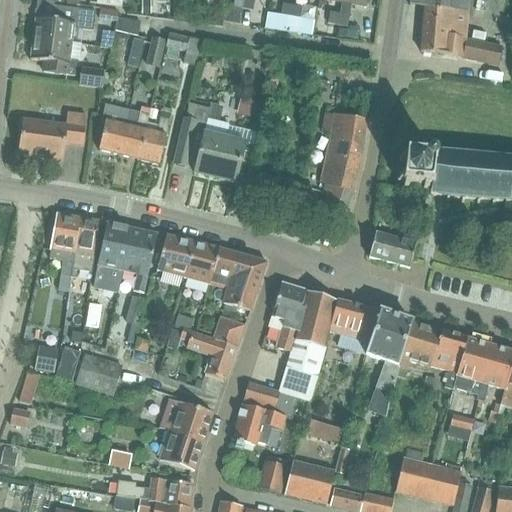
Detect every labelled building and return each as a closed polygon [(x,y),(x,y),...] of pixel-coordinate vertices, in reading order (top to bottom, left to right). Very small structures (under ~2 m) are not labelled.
[(234,0),(233,7),(233,8),(242,10),(243,10),(244,0),(234,0)] [(255,1),(251,0),(244,0),(243,10),(253,12),(255,1)] [(367,0),(341,0),(341,4),(339,16),(337,27),(347,28),(351,6),(366,8),(367,0)] [(470,0),(410,0),(410,6),(428,9),(426,22),(424,21),(421,53),(498,67),(501,48),(462,41),(470,0)] [(151,1),(142,1),(142,15),(151,15),(151,1)] [(290,18),(292,7),(282,5),(280,17),(290,18)] [(239,26),(242,10),(233,8),(233,7),(228,7),(227,16),(205,12),(203,25),(222,28),(223,23),(239,26)] [(300,20),(302,9),(292,7),(290,18),(300,20)] [(35,19),(32,40),(71,45),(73,30),(93,33),(95,13),(58,8),(57,22),(35,19)] [(330,14),(328,25),(337,27),(339,16),(330,14)] [(187,41),(169,38),(167,49),(184,53),(187,41)] [(140,54),(143,42),(132,39),(129,52),(140,54)] [(69,60),(71,45),(32,40),(29,61),(39,62),(38,73),(75,78),(77,61),(69,60)] [(158,68),(164,44),(152,41),(146,65),(158,68)] [(103,73),(81,70),(78,87),(101,90),(103,73)] [(439,74),(437,84),(461,88),(463,78),(439,74)] [(435,108),(457,110),(458,97),(436,95),(435,108)] [(240,96),(236,113),(255,119),(260,101),(240,96)] [(208,115),(207,121),(218,124),(222,108),(209,104),(208,111),(209,111),(208,115)] [(183,122),(173,166),(185,169),(186,165),(195,167),(193,175),(234,185),(242,151),(224,147),(226,142),(229,126),(207,121),(208,115),(209,111),(208,111),(188,106),(184,122),(183,122)] [(118,157),(129,112),(105,107),(101,122),(105,123),(98,152),(118,157)] [(139,115),(149,117),(150,111),(140,108),(139,115)] [(125,128),(118,157),(138,162),(145,132),(145,133),(149,117),(139,115),(129,113),(125,128)] [(160,120),(169,122),(171,115),(161,113),(160,120)] [(65,126),(22,121),(18,156),(62,161),(64,144),(82,147),(86,116),(67,114),(65,126)] [(362,149),(366,122),(333,116),(320,184),(325,186),(320,203),(347,211),(362,149)] [(145,132),(138,162),(159,167),(166,137),(165,137),(169,122),(160,120),(156,135),(145,133),(145,132)] [(450,154),(439,153),(439,149),(436,149),(436,153),(434,153),(433,159),(432,158),(432,152),(426,152),(425,158),(411,156),(411,151),(406,150),(406,156),(404,156),(404,158),(399,157),(398,162),(404,163),(402,178),(397,178),(396,183),(402,183),(401,185),(403,185),(403,190),(408,191),(408,186),(423,187),(422,192),(431,193),(431,196),(421,195),(419,208),(430,209),(432,196),(446,198),(446,201),(447,201),(448,198),(461,199),(460,202),(463,202),(464,199),(476,200),(475,203),(478,204),(478,200),(491,202),(491,205),(494,205),(494,202),(505,203),(502,231),(511,232),(511,159),(499,158),(500,155),(498,155),(497,158),(484,157),(485,154),(482,154),(482,157),(469,156),(469,152),(466,152),(466,156),(453,154),(453,151),(451,150),(450,154)] [(410,211),(405,227),(420,231),(424,214),(410,211)] [(50,252),(49,260),(62,263),(61,269),(60,277),(70,279),(71,271),(73,254),(80,220),(56,215),(56,217),(56,216),(49,252),(50,252)] [(71,271),(70,279),(76,280),(77,272),(90,274),(99,223),(80,220),(73,254),(71,271)] [(122,273),(132,230),(105,225),(96,267),(97,267),(93,285),(102,287),(106,269),(122,273)] [(147,278),(156,235),(132,230),(122,273),(137,276),(134,293),(143,295),(147,278)] [(409,270),(415,249),(416,245),(375,234),(368,259),(409,270)] [(184,281),(194,243),(165,238),(156,273),(157,274),(157,273),(183,280),(183,281),(184,281)] [(229,280),(237,256),(218,251),(194,243),(184,281),(186,281),(186,280),(208,286),(208,287),(209,287),(212,275),(229,280)] [(212,275),(209,287),(226,292),(223,306),(250,313),(267,265),(237,256),(229,280),(212,275)] [(40,283),(53,283),(53,268),(40,269),(40,283)] [(323,349),(336,303),(281,286),(271,318),(285,322),(276,349),(290,353),(278,393),(309,403),(325,350),(323,349)] [(144,300),(133,298),(122,339),(133,342),(144,300)] [(364,357),(379,313),(336,303),(323,349),(328,333),(342,337),(338,348),(364,357)] [(62,310),(43,308),(41,324),(60,326),(62,310)] [(397,369),(411,324),(410,324),(379,313),(364,357),(385,364),(367,411),(384,418),(395,378),(396,378),(398,369),(397,369)] [(240,339),(245,328),(220,319),(216,330),(240,339)] [(435,352),(439,332),(411,324),(397,369),(398,369),(396,378),(404,380),(411,364),(429,369),(429,367),(431,363),(434,352),(435,352)] [(236,350),(240,339),(216,330),(212,342),(236,350)] [(236,350),(212,342),(183,332),(180,340),(190,343),(187,349),(211,358),(205,375),(225,382),(236,350)] [(452,390),(466,340),(439,332),(435,352),(434,352),(431,363),(429,367),(448,373),(443,389),(452,391),(452,390)] [(150,341),(138,338),(134,350),(146,353),(150,341)] [(466,340),(452,390),(452,391),(469,395),(476,397),(480,385),(491,347),(466,340)] [(509,386),(511,372),(511,353),(491,347),(480,385),(475,399),(475,401),(482,403),(487,387),(503,392),(503,391),(504,391),(506,385),(509,386)] [(65,348),(56,378),(70,383),(80,353),(65,348)] [(38,349),(34,371),(53,374),(57,352),(38,349)] [(121,367),(85,357),(76,386),(112,397),(121,367)] [(511,372),(509,386),(506,385),(504,391),(503,391),(503,392),(496,416),(497,416),(501,417),(504,408),(511,410),(511,409),(511,372)] [(31,407),(37,384),(26,380),(19,403),(31,407)] [(272,411),(277,394),(249,385),(243,402),(272,411)] [(291,421),(297,400),(277,394),(272,411),(271,415),(242,407),(240,412),(239,412),(237,418),(238,419),(232,441),(238,443),(238,444),(242,445),(242,444),(255,448),(256,444),(275,449),(280,432),(281,432),(284,419),(291,421)] [(203,445),(212,416),(178,405),(169,402),(159,430),(169,433),(203,445)] [(87,408),(85,418),(101,420),(102,411),(87,408)] [(12,411),(9,426),(26,429),(29,414),(12,411)] [(494,424),(497,416),(496,416),(490,413),(487,422),(494,424)] [(470,433),(473,422),(453,417),(450,428),(470,433)] [(311,423),(307,437),(338,446),(342,432),(311,423)] [(193,473),(203,445),(169,433),(159,462),(193,473)] [(3,452),(0,463),(0,465),(10,468),(13,454),(3,452)] [(109,466),(127,470),(130,457),(111,453),(109,466)] [(453,508),(461,474),(403,460),(395,495),(453,508)] [(326,507),(333,474),(292,464),(284,497),(326,507)] [(278,496),(285,470),(264,465),(257,491),(278,496)] [(189,509),(193,486),(151,480),(150,491),(135,489),(135,485),(118,483),(116,498),(140,501),(140,502),(155,505),(190,511),(191,510),(189,509)] [(488,511),(493,494),(489,492),(491,485),(479,482),(476,490),(478,491),(472,511),(488,511)] [(459,485),(452,511),(465,511),(471,488),(459,485)] [(43,487),(24,486),(23,507),(43,508),(43,487)] [(511,511),(511,490),(498,488),(495,511),(511,511)] [(349,511),(360,511),(365,495),(364,495),(363,498),(334,491),(330,508),(349,511)] [(391,511),(394,502),(365,495),(360,511),(391,511)] [(190,511),(155,505),(140,502),(138,511),(190,511)]
